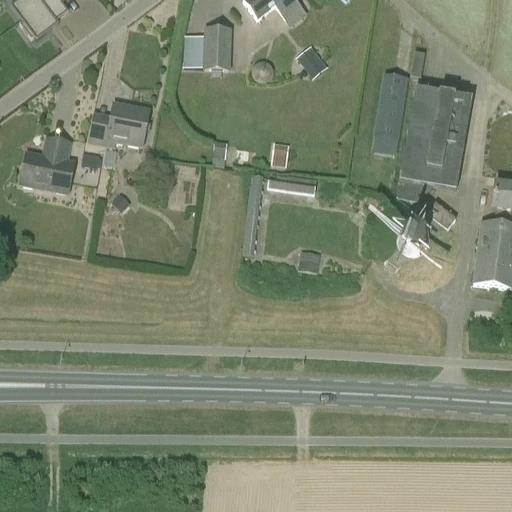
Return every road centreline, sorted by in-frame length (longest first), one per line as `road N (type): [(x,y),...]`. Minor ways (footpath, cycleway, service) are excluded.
road 1 (secondary): [(451,401),(0,388)]
road 2 (residential): [(451,401),(486,73),(403,0)]
road 3 (residential): [(0,113),(151,0)]
